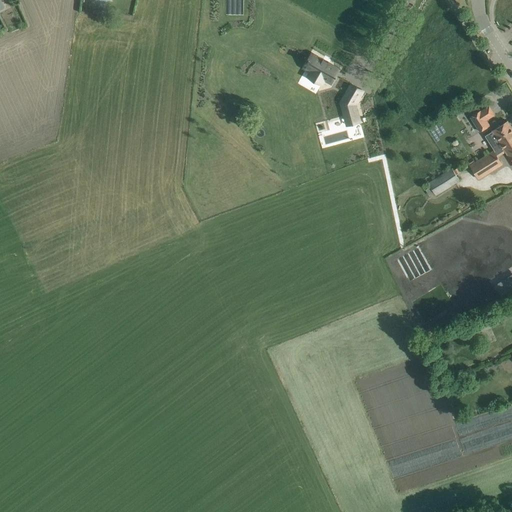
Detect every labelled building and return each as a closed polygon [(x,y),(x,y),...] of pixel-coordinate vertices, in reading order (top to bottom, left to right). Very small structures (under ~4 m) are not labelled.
[(307,63),(305,67),(311,71),(309,76),(322,83),(324,79),(331,82),(339,69),(328,63),(329,62),(324,59),(323,60),(312,54),(310,59),(309,58),(307,63)] [(346,95),(341,103),(347,125),(360,122),(355,104),(357,101),(346,95)] [(283,110),(275,119),(294,135),(295,133),(301,126),(302,125),(283,110)] [(480,131),(490,125),(481,110),(471,117),(480,131)] [(493,131),(485,136),(494,150),(494,151),(496,155),(505,150),(511,145),(511,127),(508,121),(492,130),(493,131)] [(502,164),(496,155),(494,151),(471,165),(479,178),(502,164)] [(427,158),(419,163),(424,172),(432,168),(427,158)] [(436,195),(460,180),(452,168),(428,183),(436,195)] [(484,316),(472,321),(440,335),(443,340),(474,326),(476,330),(488,325),(484,316)]
